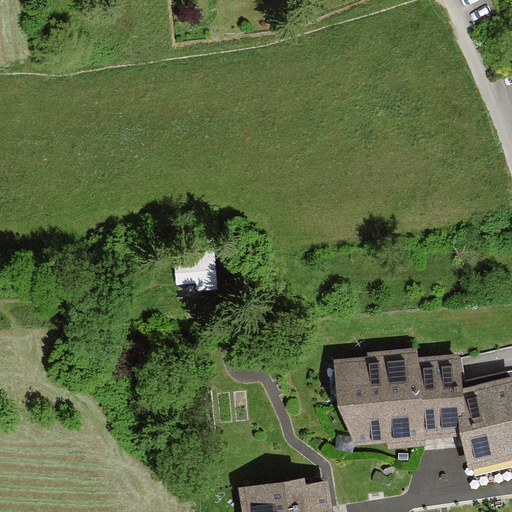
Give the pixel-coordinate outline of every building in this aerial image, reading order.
[(214,249),(213,241),(201,243),(202,250),(214,249)] [(209,266),(209,259),(177,262),(180,282),(199,280),(200,288),(217,287),(215,265),(209,266)] [(422,434),(463,430),(461,393),(457,358),(416,362),(415,352),(371,356),(372,361),(338,363),(342,404),(358,440),(391,436),(392,443),(423,440),(422,434)] [(463,430),(472,464),(511,454),(511,380),(461,393),(463,430)] [(329,511),(325,483),(287,490),(286,482),(252,487),(255,511),(329,511)]
